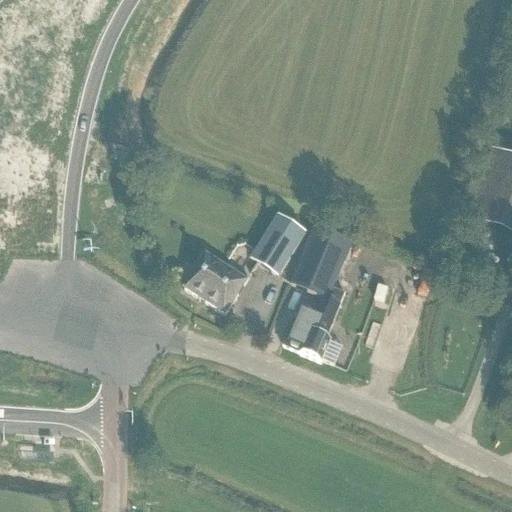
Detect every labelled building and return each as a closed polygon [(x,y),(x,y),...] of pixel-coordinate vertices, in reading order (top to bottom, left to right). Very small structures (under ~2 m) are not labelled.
[(511,239),(511,161),(492,155),(468,225),(511,239)] [(96,161),(88,165),(103,193),(111,189),(96,161)] [(278,280),(305,237),(277,219),(250,262),(278,280)] [(327,341),(345,297),(334,292),(352,248),(313,233),(291,289),(317,299),(317,298),(324,301),(317,316),(300,309),(284,349),(301,356),(301,357),(322,366),(331,343),(327,341)] [(224,318),(246,283),(204,256),(182,292),(224,318)] [(388,290),(379,288),(375,301),(385,304),(388,290)] [(408,350),(412,327),(402,326),(398,348),(408,350)]
